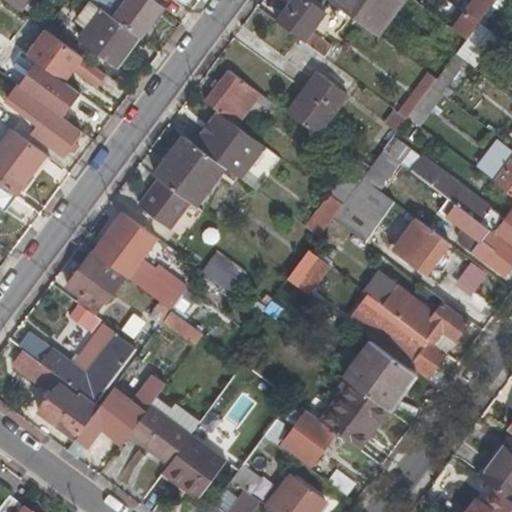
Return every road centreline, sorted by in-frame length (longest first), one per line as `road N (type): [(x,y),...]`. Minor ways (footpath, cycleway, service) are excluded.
road 1 (residential): [(229,0),(0,309)]
road 2 (residential): [(381,511),(511,335)]
road 3 (residential): [(107,511),(0,432)]
